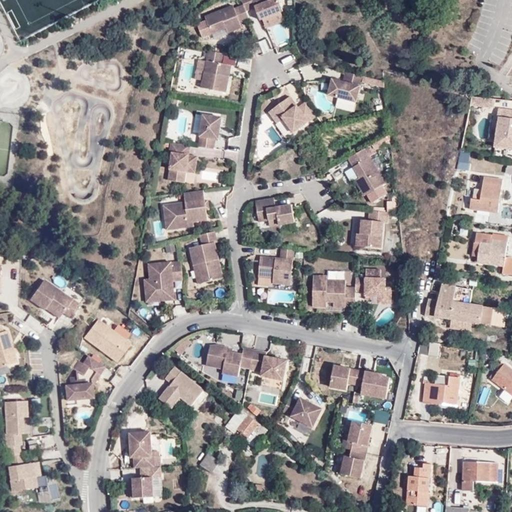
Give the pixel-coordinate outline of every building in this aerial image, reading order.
[(246,0),(248,4),(250,10),(259,7),(264,20),(287,10),(283,0),(246,0)] [(209,15),(216,34),(230,27),(232,33),(246,27),(245,22),(253,19),(250,10),(248,4),(239,8),(237,4),(209,15)] [(254,29),(258,39),(267,35),(262,25),(254,29)] [(227,72),(229,61),(223,60),(225,50),(210,47),(202,85),(228,90),(231,72),(227,72)] [(344,80),(334,77),(330,94),(340,97),(357,101),(358,101),(365,75),(347,70),(344,80)] [(292,94),(271,110),(279,121),(285,117),(296,131),(319,113),(309,99),(300,105),(300,104),(299,103),(292,94)] [(337,106),(355,110),(357,101),(340,97),(337,106)] [(472,97),(471,106),(494,108),(495,99),(472,97)] [(381,98),(373,99),(374,110),(383,108),(381,98)] [(474,110),(471,128),(479,129),(482,111),(474,110)] [(223,114),(204,112),(200,143),(215,146),(217,136),(220,136),(223,114)] [(511,114),(497,112),(496,118),(499,118),(494,148),(504,149),(504,146),(511,146),(511,114)] [(192,142),(172,139),(171,149),(174,149),(169,177),(186,180),(188,168),(197,170),(199,153),(190,152),(192,142)] [(366,148),(348,158),(360,177),(355,180),(364,196),(386,183),(366,148)] [(457,169),(468,171),(470,163),(463,162),(465,152),(461,151),(457,169)] [(511,163),(505,163),(503,173),(511,174),(511,163)] [(480,200),(471,198),(470,208),(498,213),(504,179),(485,176),(480,200)] [(165,212),(169,211),(171,227),(195,224),(195,219),(209,218),(207,207),(206,199),(204,188),(185,190),(186,200),(164,203),(165,212)] [(279,204),(277,195),(258,198),(262,220),(272,218),(281,216),(282,223),(298,220),(295,202),(279,204)] [(390,210),(370,208),(370,218),(363,218),(361,233),(357,232),(356,244),(383,247),(385,220),(389,220),(390,210)] [(281,216),(272,218),(273,224),(282,223),(281,216)] [(459,224),(450,223),(449,235),(458,236),(459,224)] [(203,243),(191,246),(195,264),(199,263),(203,281),(225,276),(220,258),(216,241),(219,240),(216,229),(200,233),(203,243)] [(493,236),(492,236),(476,234),(473,257),(478,258),(477,263),(503,267),(502,274),(511,275),(511,258),(506,257),(508,243),(493,241),(493,236)] [(493,234),(492,236),(493,236),(493,241),(508,243),(509,237),(493,234)] [(274,281),(292,283),(295,257),(295,248),(282,246),(282,256),(262,254),(259,283),(274,284),(274,281)] [(183,259),(153,262),(154,280),(146,281),(147,297),(159,296),(159,299),(176,298),(174,279),(184,279),(183,259)] [(145,278),(146,281),(154,280),(153,262),(150,262),(151,277),(145,278)] [(199,282),(203,281),(199,263),(195,264),(199,282)] [(367,293),(367,294),(380,295),(380,302),(393,302),(394,285),(387,285),(387,277),(383,277),(383,267),(368,267),(368,276),(358,276),(357,286),(357,292),(367,293)] [(329,274),(315,273),(314,305),(329,305),(329,300),(335,300),(335,306),(347,306),(347,300),(357,301),(357,292),(357,286),(348,285),(348,278),(330,278),(329,274)] [(48,279),(33,299),(48,309),(49,307),(51,304),(64,314),(66,312),(72,316),(82,302),(48,279)] [(443,284),(440,301),(430,300),(428,316),(451,319),(454,302),(461,303),(471,304),(473,288),(443,284)] [(454,302),(451,319),(455,320),(470,322),(475,322),(491,325),(493,308),(471,304),(461,303),(454,302)] [(64,314),(51,304),(49,307),(63,317),(64,314)] [(507,310),(493,308),(491,325),(505,327),(506,319),(507,314),(507,310)] [(22,330),(35,338),(43,324),(31,316),(22,330)] [(98,319),(84,337),(116,363),(130,345),(125,340),(129,333),(117,325),(112,330),(98,319)] [(454,327),(469,329),(470,322),(455,320),(454,327)] [(3,322),(0,322),(0,365),(19,360),(10,327),(5,329),(3,322)] [(429,354),(438,356),(440,343),(431,342),(429,354)] [(218,344),(210,345),(206,365),(223,368),(222,373),(238,376),(240,366),(251,368),(251,365),(255,349),(244,347),(242,353),(232,351),(228,351),(229,347),(229,346),(218,344)] [(263,367),(261,376),(284,380),(288,360),(265,355),(266,351),(255,349),(251,365),(263,367)] [(67,383),(69,399),(95,396),(94,385),(94,380),(93,380),(93,377),(98,370),(102,372),(107,364),(91,353),(85,361),(81,358),(74,367),(78,368),(78,375),(79,376),(71,376),(72,382),(67,383)] [(511,368),(505,363),(492,379),(511,394),(511,368)] [(174,382),(161,398),(174,408),(183,396),(194,405),(207,388),(177,365),(168,377),(174,382)] [(385,373),(336,365),(332,387),(349,389),(350,383),(364,385),(363,394),(388,398),(392,377),(385,376),(385,373)] [(102,372),(98,370),(93,377),(93,380),(94,380),(94,385),(102,372)] [(449,385),(427,383),(424,402),(456,406),(460,377),(450,376),(449,385)] [(25,394),(24,385),(7,387),(7,395),(25,394)] [(507,404),(511,397),(511,396),(504,390),(498,397),(507,404)] [(299,403),(290,398),(283,412),(314,428),(323,409),(301,398),(299,403)] [(27,399),(5,400),(6,433),(24,432),(23,425),(23,415),(28,415),(27,399)] [(250,438),(261,424),(250,414),(244,420),(238,417),(232,425),(250,438)] [(374,424),(354,420),(352,431),(349,441),(344,440),(342,447),(353,449),(351,455),(345,455),(341,473),(362,478),(374,424)] [(270,431),(261,424),(250,438),(260,445),(270,431)] [(154,430),(133,431),(134,456),(136,456),(137,466),(143,466),(158,465),(157,455),(155,455),(154,430)] [(26,442),(28,451),(36,449),(34,440),(26,442)] [(20,443),(6,445),(8,455),(21,453),(20,443)] [(12,490),(38,486),(36,475),(34,461),(24,462),(22,452),(21,453),(8,455),(7,455),(12,490)] [(215,472),(223,460),(211,453),(203,464),(215,472)] [(498,464),(464,463),(463,490),(474,491),(474,481),(498,482),(498,464)] [(136,476),(136,496),(165,495),(164,464),(158,465),(143,466),(144,476),(136,476)] [(427,506),(428,498),(425,465),(418,469),(417,477),(410,476),(408,504),(427,506)]
